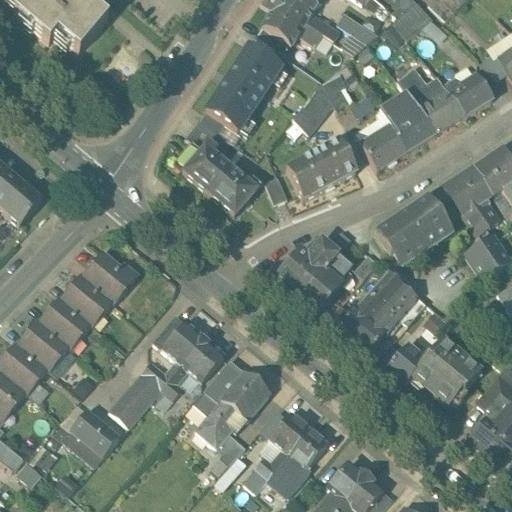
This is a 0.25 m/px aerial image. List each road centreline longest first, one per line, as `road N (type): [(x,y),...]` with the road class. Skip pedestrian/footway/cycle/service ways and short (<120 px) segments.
road 1 (residential): [(511,105),(262,239),(229,293)]
road 2 (tertiary): [(485,511),(229,293)]
road 3 (residential): [(102,185),(228,0)]
road 4 (tertiary): [(229,293),(102,185)]
road 5 (residential): [(0,294),(102,185)]
road 6 (tertiary): [(102,185),(0,98)]
